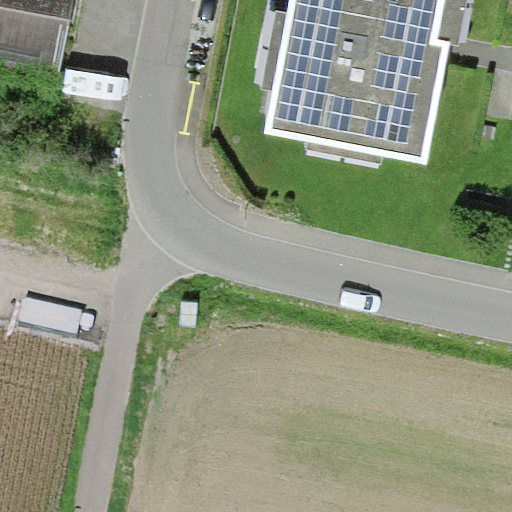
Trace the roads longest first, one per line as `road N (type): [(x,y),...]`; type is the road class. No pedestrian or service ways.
road 1 (residential): [(154,235),(511,311)]
road 2 (residential): [(100,511),(154,235)]
road 3 (residential): [(154,235),(190,0)]
